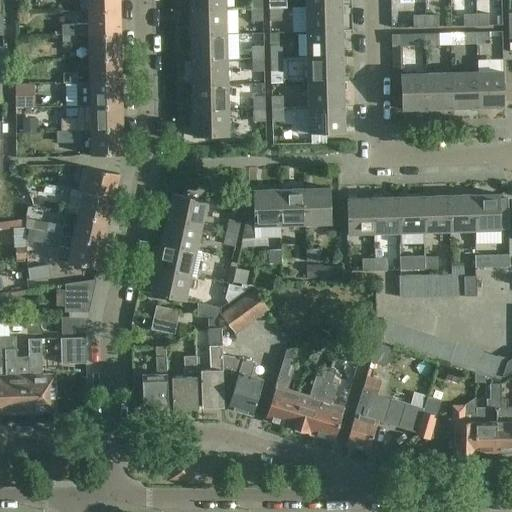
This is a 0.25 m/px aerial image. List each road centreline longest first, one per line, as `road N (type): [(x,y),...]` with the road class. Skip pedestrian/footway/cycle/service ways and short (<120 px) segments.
road 1 (residential): [(111,436),(108,331),(144,165),(142,0)]
road 2 (residential): [(348,498),(338,471),(247,441),(111,436)]
road 3 (residential): [(113,498),(348,498)]
road 4 (residential): [(348,498),(511,498)]
road 5 (residential): [(377,159),(374,0)]
road 6 (residential): [(377,159),(511,155)]
